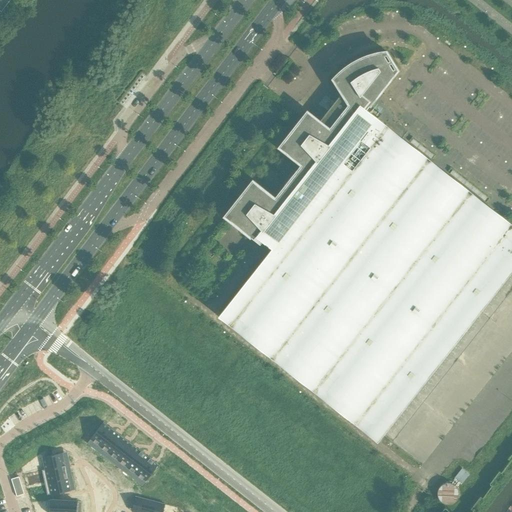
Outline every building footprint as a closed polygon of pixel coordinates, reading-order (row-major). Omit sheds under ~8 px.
[(0,0),(0,9),(2,11),(10,0),(0,0)] [(511,223),(509,222),(508,223),(511,225),(508,229),(493,218),(495,216),(494,214),(494,213),(494,212),(493,211),(492,211),(491,212),(489,211),(487,213),(392,138),(396,134),(398,136),(399,135),(377,118),(381,114),(380,113),(381,112),(380,110),(379,110),(378,109),(377,110),(376,109),(376,108),(376,107),(375,106),(374,106),(373,107),(372,106),(368,110),(367,109),(370,105),(398,69),(386,51),(380,52),(374,53),(369,55),(363,57),(357,59),(352,62),(347,66),(342,70),(338,74),(334,78),(342,92),(334,102),(329,98),(327,101),(326,100),(325,100),(324,101),(324,103),(325,104),(323,106),(327,110),(320,120),(308,111),(280,146),(303,164),(297,171),(295,169),(291,173),(288,176),(284,180),(282,185),(279,189),(281,191),(276,198),(253,180),(225,215),(252,236),(260,243),(263,239),(274,248),(221,314),(219,313),(219,314),(235,326),(235,325),(233,324),(237,320),(369,424),(366,428),(364,427),(363,428),(379,440),(380,439),(378,438),(511,267),(511,223)] [(103,422),(91,438),(100,445),(113,429),(103,422)] [(113,429),(100,445),(109,452),(122,436),(113,429)] [(122,436),(109,452),(118,459),(131,443),(122,436)] [(131,443),(118,459),(127,466),(140,450),(131,443)] [(140,450),(127,466),(136,473),(149,457),(140,450)] [(45,469),(42,470),(65,465),(62,453),(43,457),(45,469)] [(149,457),(136,473),(146,480),(158,464),(149,457)] [(65,465),(42,470),(45,482),(67,477),(65,465)] [(67,477),(45,482),(47,494),(70,489),(67,477)] [(140,497),(136,511),(162,511),(165,504),(140,497)] [(48,500),(47,511),(75,511),(76,501),(48,500)]
